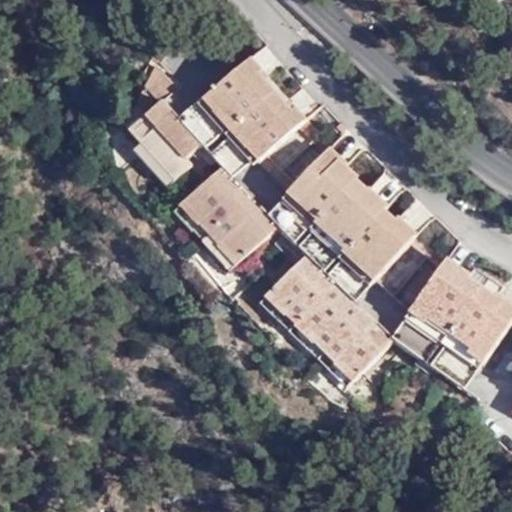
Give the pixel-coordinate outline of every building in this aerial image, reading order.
[(404,310),(436,254),(430,248),(418,237),(416,240),(405,230),(401,232),(384,216),(388,212),(376,200),(373,202),(355,186),(358,183),(340,166),(342,163),(330,153),(334,148),(308,123),(306,125),(294,113),(291,116),(284,108),(265,88),(258,81),(262,77),(250,63),(204,105),(229,133),(234,138),(256,163),(260,167),(268,161),(297,189),(288,200),(315,224),(317,227),(315,229),(317,231),(343,254),(345,256),(344,257),(347,260),(376,286),(377,284),(401,307),(404,310)] [(203,147),(180,122),(164,104),(178,91),(159,68),(140,101),(153,115),(147,119),(158,132),(142,145),(177,183),(192,168),(187,162),(203,147)] [(258,81),(265,88),(269,84),(262,77),(258,81)] [(229,133),(204,105),(201,103),(180,122),(203,147),(208,152),(229,133)] [(291,116),(294,113),(287,104),(284,108),(291,116)] [(158,132),(147,119),(132,134),(142,145),(158,132)] [(256,163),(234,138),(213,158),(225,171),(236,182),(256,163)] [(167,190),(177,183),(142,145),(134,152),(167,190)] [(236,182),(225,171),(184,208),(201,228),(219,248),(238,269),(279,231),(270,219),(262,211),(254,218),(249,223),(230,203),(236,198),(243,191),(236,182)] [(254,218),(236,198),(230,203),(249,223),(254,218)] [(414,235),(432,214),(414,199),(396,219),(414,235)] [(315,224),(288,200),(270,219),(279,231),(295,247),(315,224)] [(201,228),(184,208),(175,216),(194,236),(201,228)] [(201,228),(194,236),(211,255),(219,248),(201,228)] [(323,275),(343,254),(317,231),(299,252),(306,259),(323,275)] [(219,248),(211,255),(230,275),(238,269),(219,248)] [(411,316),(416,320),(448,264),(445,261),(436,254),(404,310),(411,316)] [(353,386),(372,365),(374,361),(387,339),(374,325),(358,341),(346,329),(362,314),(355,307),(334,288),(319,303),(311,294),(325,278),(323,275),(306,259),(290,277),(277,291),(267,301),(296,329),(324,357),(353,386)] [(355,307),(376,286),(347,260),(328,280),(334,288),(355,307)] [(416,320),(444,340),(449,344),(484,367),(511,326),(511,308),(505,303),(503,307),(495,301),(467,282),(459,276),(461,274),(448,264),(416,320)] [(277,291),(290,277),(285,272),(272,287),(277,291)] [(475,273),(467,282),(495,301),(502,292),(475,273)] [(319,303),(334,288),(328,280),(325,278),(311,294),(319,303)] [(260,308),(289,336),(296,329),(267,301),(260,308)] [(358,341),(374,325),(362,314),(346,329),(358,341)] [(392,343),(426,367),(444,340),(416,320),(411,316),(392,343)] [(289,336),(318,364),(324,357),(296,329),(289,336)] [(372,365),(392,343),(387,339),(374,361),(372,365)] [(484,367),(449,344),(431,370),(465,394),(484,367)] [(347,391),(353,386),(324,357),(318,364),(347,391)]
